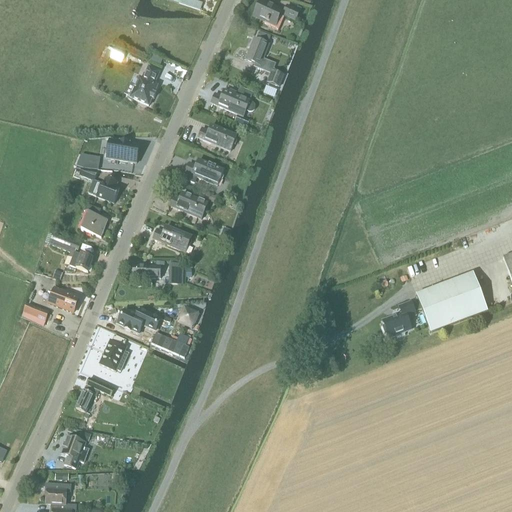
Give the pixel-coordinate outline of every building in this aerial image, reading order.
[(201,11),(203,4),(189,0),(173,0),(173,2),(201,11)] [(261,2),(254,19),(265,24),(265,26),(278,32),(284,19),(281,18),(282,16),(296,23),(300,13),(287,7),(284,12),(261,2)] [(280,89),(284,77),(274,73),(276,65),(265,60),(270,46),(255,40),(246,62),(260,67),(258,70),(271,75),(268,84),(280,89)] [(119,63),(122,55),(114,52),(111,60),(119,63)] [(129,85),(125,95),(131,98),(131,100),(149,108),(152,100),(154,101),(156,96),(155,95),(158,88),(154,86),(160,73),(149,68),(143,81),(139,80),(136,88),(129,85)] [(237,94),(230,91),(229,94),(224,92),(221,97),(215,95),(211,105),(244,118),(246,112),(248,113),(250,113),(251,113),(253,112),(255,111),(256,109),(255,107),(255,105),(253,104),(251,103),(250,103),(236,97),(237,94)] [(246,129),(249,123),(237,118),(235,124),(246,129)] [(237,138),(211,127),(208,132),(202,129),(198,139),(231,153),(237,138)] [(110,141),(107,160),(136,165),(140,146),(110,141)] [(218,187),(224,173),(199,162),(196,168),(190,165),(183,181),(194,186),(197,178),(218,187)] [(82,172),(80,176),(95,182),(99,172),(82,172)] [(94,181),(89,194),(114,203),(119,190),(94,181)] [(209,206),(182,195),(180,200),(174,198),(170,208),(203,221),(209,206)] [(102,240),(108,222),(98,219),(101,211),(87,206),(85,214),(88,215),(81,233),(102,240)] [(192,239),(167,228),(164,234),(158,231),(154,240),(186,254),(192,239)] [(230,232),(224,230),(221,239),(227,241),(230,232)] [(78,253),(81,246),(53,236),(49,246),(70,254),(70,259),(73,260),(70,268),(76,270),(75,272),(88,276),(93,261),(81,256),(81,257),(75,254),(75,252),(78,253)] [(511,284),(511,255),(503,259),(511,284)] [(170,266),(169,287),(184,286),(184,266),(170,266)] [(132,281),(161,280),(161,269),(132,269),(132,281)] [(401,315),(382,322),(388,340),(412,331),(408,320),(416,317),(415,313),(422,311),(431,335),(487,313),(473,275),(417,296),(419,304),(413,306),(411,302),(398,307),(401,315)] [(55,289),(48,306),(74,316),(80,299),(55,289)] [(27,305),(24,315),(45,323),(49,314),(27,305)] [(178,323),(192,330),(199,315),(185,309),(178,323)] [(124,312),(118,325),(125,329),(125,330),(131,333),(132,332),(139,335),(143,326),(149,329),(154,332),(155,332),(156,331),(160,322),(160,321),(140,312),(137,318),(124,312)] [(110,342),(100,366),(116,373),(117,371),(121,373),(124,366),(120,364),(127,349),(123,348),(126,342),(115,337),(112,343),(110,342)] [(75,410),(86,414),(80,429),(83,430),(90,416),(87,415),(95,397),(97,398),(99,393),(111,398),(115,391),(90,379),(85,392),(83,391),(75,410)] [(88,442),(91,435),(82,432),(80,438),(88,442)] [(68,437),(61,456),(67,458),(65,466),(74,470),(77,462),(80,462),(79,464),(84,465),(89,451),(84,449),(86,444),(68,437)] [(51,506),(67,506),(67,494),(71,494),(71,486),(46,485),(46,492),(48,492),(47,505),(51,506)]
